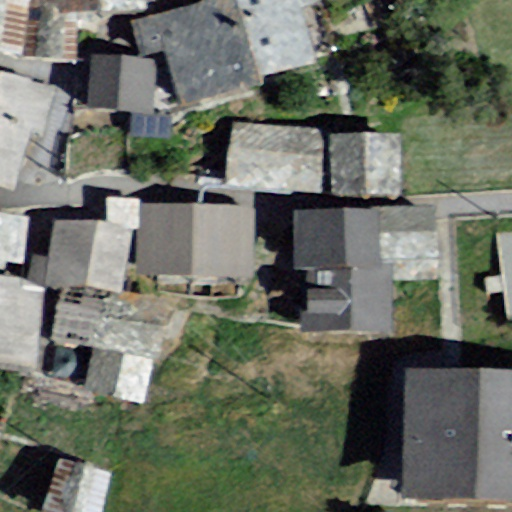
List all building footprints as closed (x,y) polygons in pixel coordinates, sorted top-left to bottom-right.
[(216,0),(150,23),(183,118),(308,75),(281,0),(216,0)] [(290,0),(302,25),(360,0),(290,0)] [(160,76),(90,68),(84,122),(155,129),(160,76)] [(0,83),(0,200),(14,205),(46,97),(0,83)] [(320,137),(230,132),(227,194),(316,200),(320,137)] [(398,143),(330,146),(333,206),(400,203),(398,143)] [(250,214),(142,211),(140,284),(248,287),(250,214)] [(383,221),(293,224),(296,341),(389,339),(388,289),(437,286),(433,218),(383,220),(383,221)] [(26,227),(0,224),(0,282),(23,284),(26,227)] [(131,240),(55,230),(45,301),(58,303),(51,355),(92,360),(84,399),(143,411),(152,368),(158,369),(166,311),(122,305),(131,240)] [(511,234),(493,236),(505,328),(511,326),(511,234)] [(35,295),(0,293),(0,384),(30,386),(35,295)] [(511,387),(405,386),(403,500),(511,501),(511,387)] [(64,458),(49,511),(107,511),(118,473),(64,458)]
